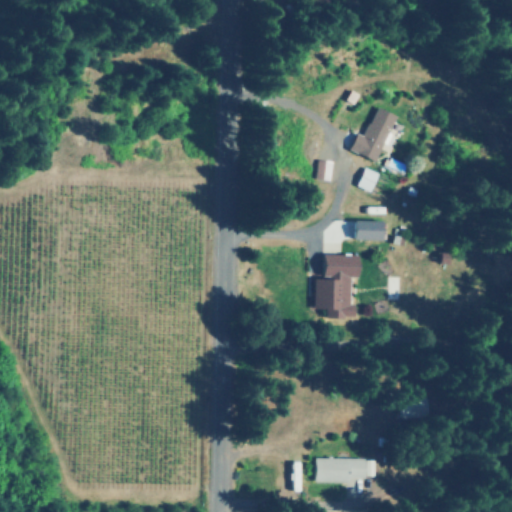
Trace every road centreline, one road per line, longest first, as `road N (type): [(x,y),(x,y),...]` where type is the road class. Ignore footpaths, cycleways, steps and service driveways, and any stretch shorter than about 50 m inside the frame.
road 1 (residential): [(194,0),(196,511)]
road 2 (residential): [(195,110),(300,114),(346,136),(357,151),(354,169),(331,180),(196,192)]
